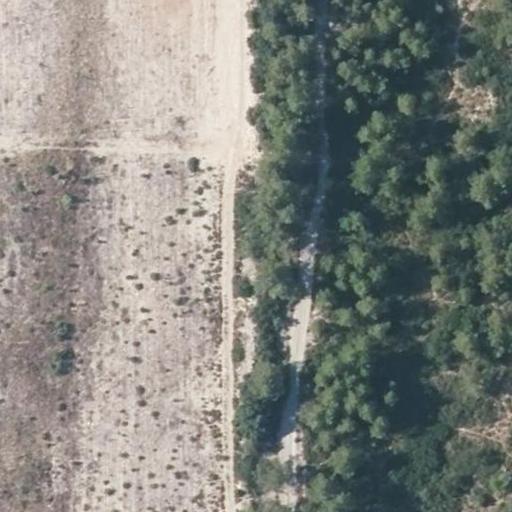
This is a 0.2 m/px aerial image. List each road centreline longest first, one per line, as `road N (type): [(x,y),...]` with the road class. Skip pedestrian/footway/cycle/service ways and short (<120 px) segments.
road 1 (track): [(292,511),(288,414),(322,174),(320,0)]
road 2 (track): [(0,141),(249,139)]
